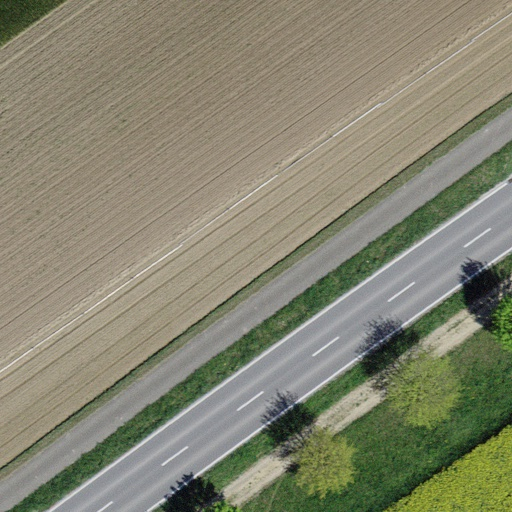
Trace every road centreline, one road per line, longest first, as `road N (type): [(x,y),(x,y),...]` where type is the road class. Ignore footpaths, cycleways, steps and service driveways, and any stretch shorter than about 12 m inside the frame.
road 1 (track): [(0,503),(511,125)]
road 2 (secondary): [(95,511),(511,212)]
road 3 (track): [(511,292),(212,511)]
